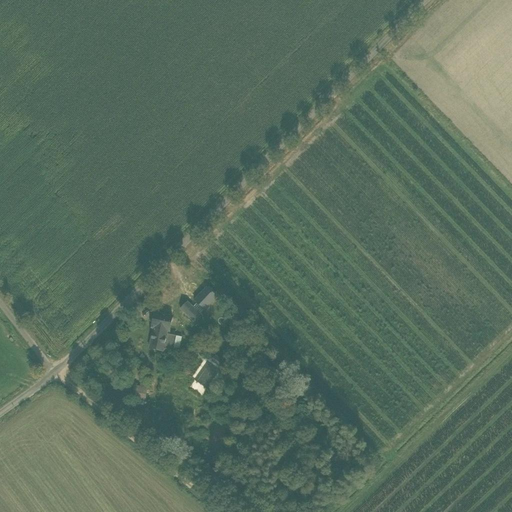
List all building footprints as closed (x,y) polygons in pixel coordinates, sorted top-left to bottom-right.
[(207,287),(194,301),(205,311),(218,297),(207,287)] [(187,302),(180,309),(193,322),(200,315),(187,302)] [(170,331),(173,317),(155,313),(152,328),(154,329),(150,349),(155,350),(155,352),(162,354),(162,352),(164,352),(164,349),(179,352),(182,337),(168,334),(168,331),(170,331)] [(195,378),(189,386),(202,395),(208,388),(195,378)] [(145,401),(147,385),(133,383),(131,400),(145,401)]
